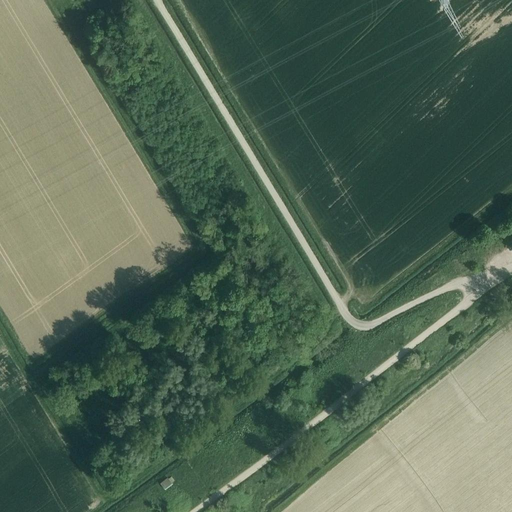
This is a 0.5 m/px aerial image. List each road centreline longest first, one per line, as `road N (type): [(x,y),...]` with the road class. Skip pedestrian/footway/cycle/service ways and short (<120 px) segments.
road 1 (unclassified): [(490,275),(362,327),(157,0)]
road 2 (unclassified): [(197,511),(490,275)]
